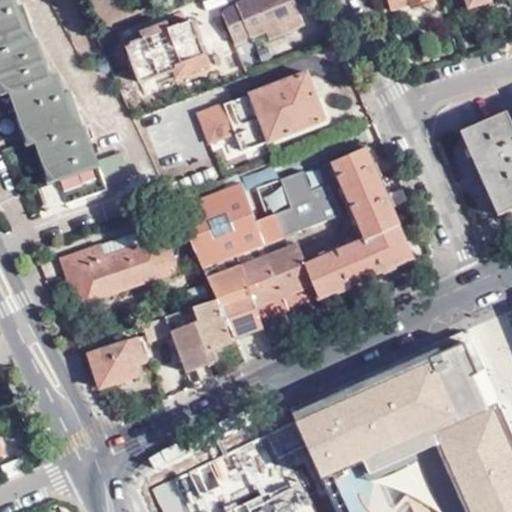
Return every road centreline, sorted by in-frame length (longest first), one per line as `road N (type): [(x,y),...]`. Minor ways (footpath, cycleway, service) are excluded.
road 1 (tertiary): [(84,466),(475,285)]
road 2 (tertiary): [(0,277),(84,466)]
road 3 (residential): [(399,109),(475,285)]
road 4 (unknown): [(290,371),(343,484)]
road 5 (residential): [(341,0),(399,109)]
